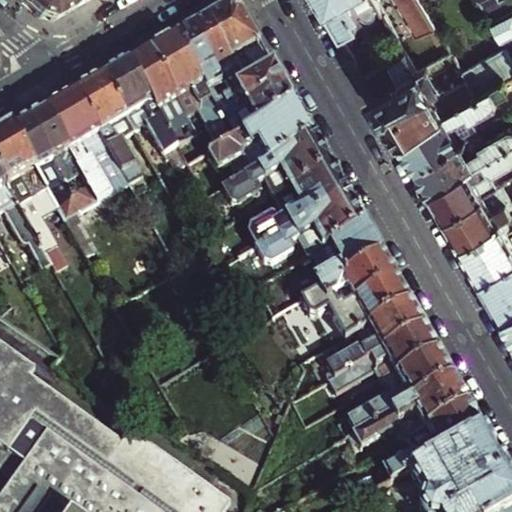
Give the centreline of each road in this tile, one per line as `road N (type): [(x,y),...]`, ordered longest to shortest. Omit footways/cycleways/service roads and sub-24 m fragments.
road 1 (residential): [(276,0),(511,408)]
road 2 (tertiary): [(163,0),(52,64)]
